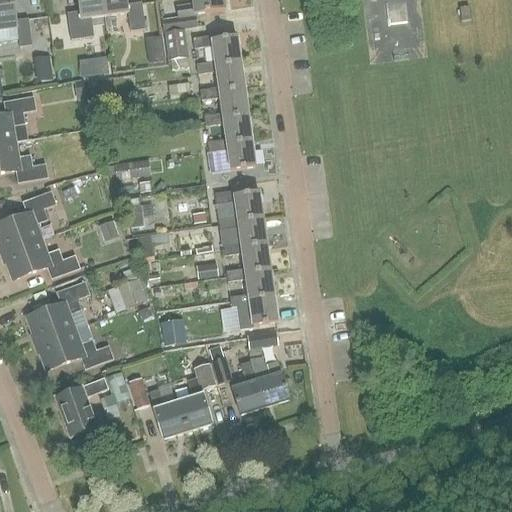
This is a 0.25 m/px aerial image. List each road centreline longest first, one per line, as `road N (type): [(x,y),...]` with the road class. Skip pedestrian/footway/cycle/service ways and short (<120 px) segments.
road 1 (residential): [(335,480),(269,0)]
road 2 (unclassified): [(335,480),(511,422)]
road 3 (unclassified): [(199,511),(335,480)]
road 4 (residential): [(48,511),(0,383)]
